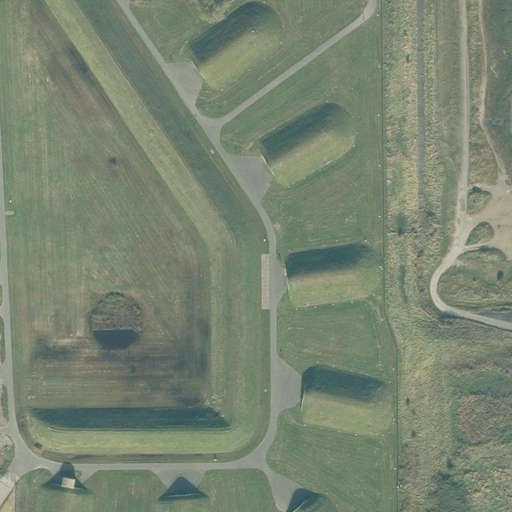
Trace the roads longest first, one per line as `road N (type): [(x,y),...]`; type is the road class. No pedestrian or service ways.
road 1 (track): [(412,511),(413,367),(397,323),(398,0)]
road 2 (track): [(483,0),(486,122),(504,179),(498,210),(511,231)]
road 3 (track): [(463,191),(453,185),(443,140),(441,0)]
road 4 (track): [(511,459),(453,440),(442,351),(406,336)]
road 5 (unclassified): [(511,326),(441,306),(434,283),(458,249)]
